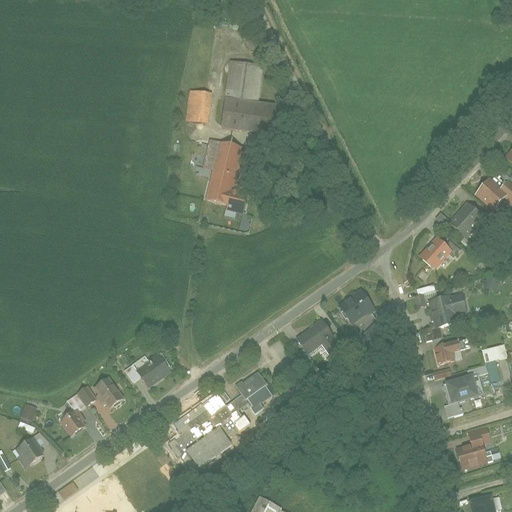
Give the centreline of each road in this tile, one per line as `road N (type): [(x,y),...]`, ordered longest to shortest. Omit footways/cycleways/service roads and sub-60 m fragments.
road 1 (residential): [(18,511),(379,255)]
road 2 (residential): [(448,511),(379,255)]
road 3 (residential): [(379,255),(421,225),(511,124)]
